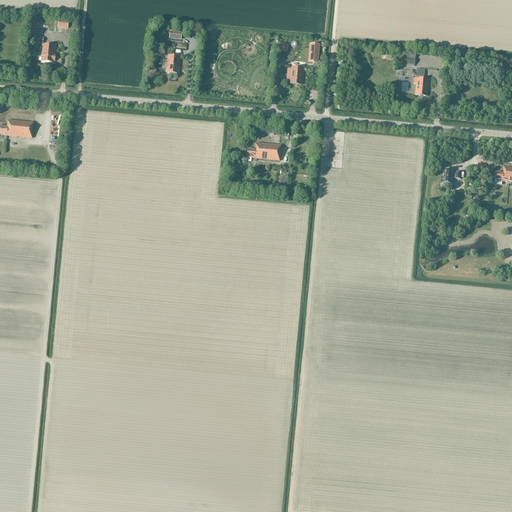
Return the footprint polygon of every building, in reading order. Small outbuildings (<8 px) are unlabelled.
[(58,28),(67,29),(68,21),(58,20),(58,28)] [(169,39),(181,40),(181,33),(170,32),(169,39)] [(55,55),(55,45),(43,44),(42,62),(54,63),(54,62),(55,61),(55,55)] [(310,45),(309,60),(318,61),(320,45),(310,45)] [(402,66),(414,67),(415,53),(403,52),(402,66)] [(180,57),(170,56),(168,56),(167,73),(179,74),(180,57)] [(292,67),(290,84),(302,86),(304,68),(292,67)] [(414,78),(413,84),(416,84),(415,95),(427,96),(429,79),(424,79),(424,70),(417,69),(417,78),(414,78)] [(6,137),(32,139),(34,123),(9,121),(8,127),(0,126),(0,135),(6,136),(6,137)] [(247,149),(246,158),(251,158),(254,159),(254,161),(256,161),(257,159),(280,162),(281,146),(256,143),(255,149),(247,149)] [(329,153),(330,162),(340,162),(340,153),(329,153)] [(495,172),(494,181),(503,181),(503,182),(511,182),(511,165),(504,165),(504,166),(500,166),(500,172),(495,172)] [(453,184),(453,178),(456,178),(456,179),(461,180),(461,179),(460,179),(461,173),(456,172),(456,173),(456,175),(454,175),(454,171),(454,170),(445,169),(444,170),(445,170),(443,183),(443,184),(453,184)]
